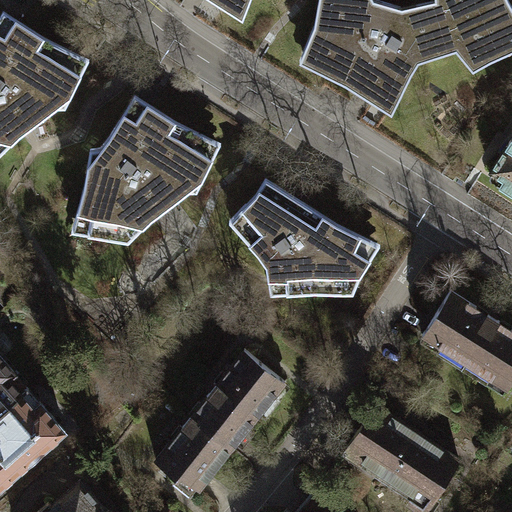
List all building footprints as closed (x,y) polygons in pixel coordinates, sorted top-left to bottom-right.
[(218,0),(242,14),(248,0),(218,0)] [(511,50),(511,5),(509,0),(434,0),(403,8),(373,0),(319,0),(315,23),(302,59),(392,111),(417,59),(457,49),(473,68),(511,50)] [(50,40),(3,11),(0,16),(0,150),(22,130),(56,104),(65,104),(86,59),(50,40)] [(181,124),(134,95),(101,147),(90,149),(84,183),(72,229),(126,238),(152,213),(187,188),(195,187),(217,143),(181,124)] [(511,136),(491,168),(503,177),(499,184),(511,191),(511,136)] [(335,223),(266,179),(257,194),(231,220),(267,262),(271,291),(326,289),(353,291),(358,276),(378,245),(335,223)] [(31,284),(0,248),(0,293),(8,303),(31,284)] [(511,381),(511,329),(450,290),(423,332),(508,387),(511,381)] [(285,381),(245,348),(192,413),(232,446),(285,381)] [(0,408),(20,391),(7,376),(14,370),(0,354),(0,408)] [(406,386),(391,378),(385,388),(400,396),(406,386)] [(34,406),(20,391),(0,408),(0,484),(64,428),(40,401),(34,406)] [(430,502),(458,458),(374,403),(345,447),(430,502)] [(198,486),(232,446),(192,413),(155,458),(177,476),(180,472),(198,486)] [(109,511),(80,479),(52,503),(48,498),(35,510),(37,511),(109,511)]
